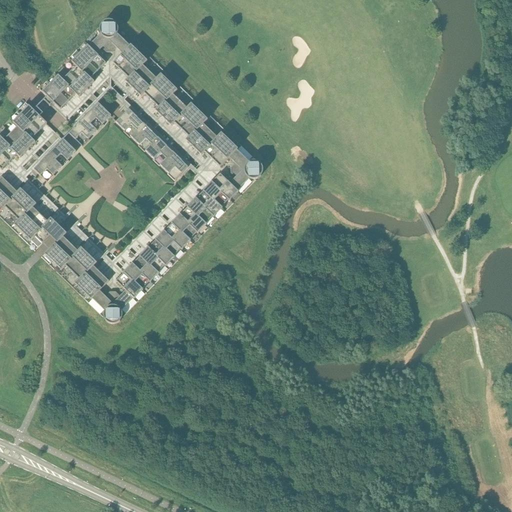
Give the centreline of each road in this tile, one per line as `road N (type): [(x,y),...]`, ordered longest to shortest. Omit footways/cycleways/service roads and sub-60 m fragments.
road 1 (residential): [(60,125),(10,172),(110,269),(201,176),(104,80)]
road 2 (tertiary): [(132,511),(0,448)]
